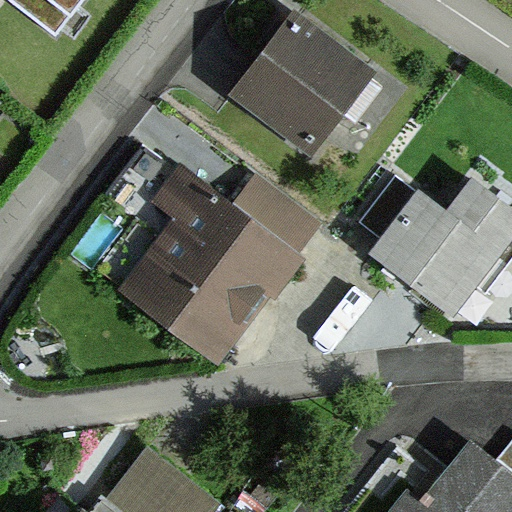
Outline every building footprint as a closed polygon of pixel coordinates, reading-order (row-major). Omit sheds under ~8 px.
[(7,0),(55,36),(83,0),(7,0)] [(351,126),(378,90),(290,21),(235,92),(307,147),(333,113),(351,126)] [(251,180),(230,207),(180,169),(153,205),(183,228),(129,298),(201,353),(280,250),(289,256),(311,226),(251,180)] [(390,177),(354,224),(378,243),(370,253),(447,312),(492,257),(511,255),(511,253),(511,216),(469,183),(443,217),(390,177)] [(408,510),(399,503),(392,511),(511,511),(511,480),(468,446),(427,497),(422,492),(408,510)] [(198,511),(204,505),(184,489),(164,511),(198,511)] [(110,511),(97,501),(88,511),(110,511)]
